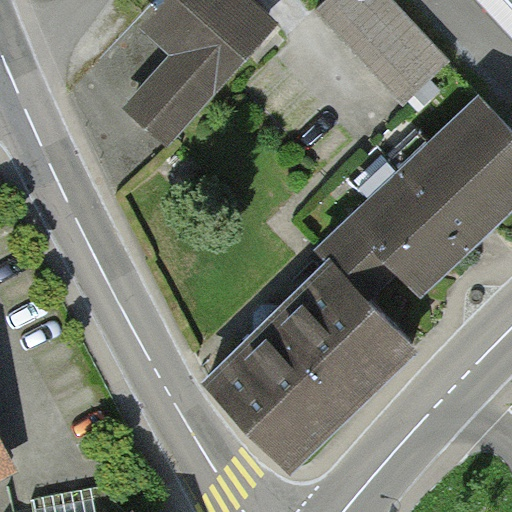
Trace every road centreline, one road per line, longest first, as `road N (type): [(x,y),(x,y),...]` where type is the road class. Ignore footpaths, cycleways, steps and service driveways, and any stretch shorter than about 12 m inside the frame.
road 1 (secondary): [(7,67),(114,294),(244,511)]
road 2 (secondary): [(346,511),(511,331)]
